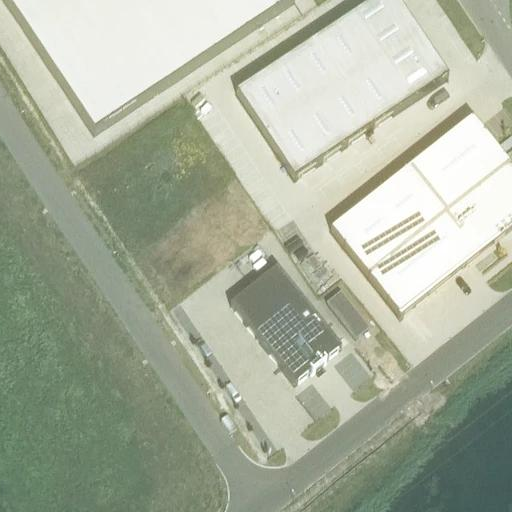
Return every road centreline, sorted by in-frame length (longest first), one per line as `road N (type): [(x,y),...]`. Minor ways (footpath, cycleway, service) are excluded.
road 1 (unknown): [(511,62),(313,207),(212,85),(329,0)]
road 2 (unclassified): [(260,508),(0,112)]
road 3 (unclassified): [(260,508),(511,311)]
